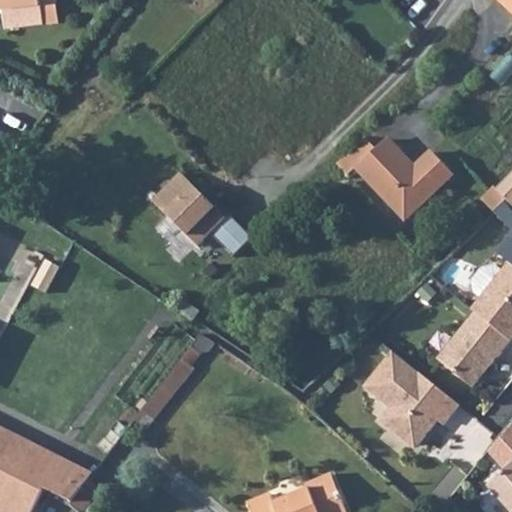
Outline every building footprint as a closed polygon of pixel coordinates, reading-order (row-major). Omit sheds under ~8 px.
[(56,0),(58,0),(57,0),(2,0),(6,26),(44,22),(41,2),(56,0)] [(59,20),(56,0),(41,2),(44,22),(59,20)] [(511,0),(502,0),(511,9),(511,0)] [(359,168),(407,220),(458,173),(435,149),(419,164),(393,136),(379,149),(359,168)] [(339,162),(351,175),(359,168),(379,149),(367,137),(339,162)] [(182,173),(153,201),(199,247),(213,233),(224,244),(238,230),(182,173)] [(511,175),(498,190),(508,200),(511,204),(511,175)] [(498,190),(495,187),(483,199),(495,212),(508,200),(498,190)] [(473,310),(477,313),(511,341),(511,204),(508,200),(495,212),(507,227),(511,229),(511,238),(499,254),(511,263),(503,272),(494,265),(483,269),(473,281),(475,292),(483,298),(473,310)] [(250,242),(238,230),(224,244),(236,256),(250,242)] [(49,259),(35,285),(49,292),(63,267),(49,259)] [(454,346),(441,361),(472,387),(485,370),(488,372),(511,342),(511,341),(477,313),(451,345),(454,346)] [(208,334),(204,332),(191,349),(204,358),(216,340),(208,334)] [(461,406),(395,352),(367,387),(392,408),(384,417),(385,423),(413,446),(419,446),(439,421),(445,426),(461,406)] [(511,511),(511,428),(491,452),(506,470),(489,485),(511,511)] [(0,509),(5,511),(34,511),(48,487),(75,501),(90,481),(0,432),(0,509)] [(347,511),(331,473),(308,483),(310,488),(275,503),(272,495),(250,504),(253,511),(347,511)]
